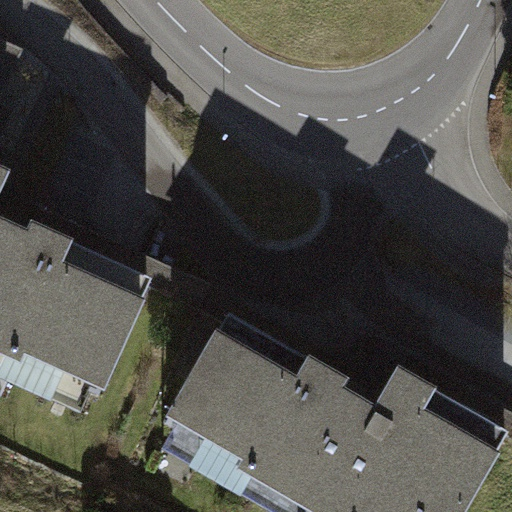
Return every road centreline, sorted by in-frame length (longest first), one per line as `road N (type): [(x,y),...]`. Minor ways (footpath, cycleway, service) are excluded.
road 1 (tertiary): [(158,0),(249,82),(295,108),(336,119),(400,106)]
road 2 (residential): [(400,106),(443,185),(511,247)]
road 3 (tertiary): [(400,106),(463,46),(484,0)]
